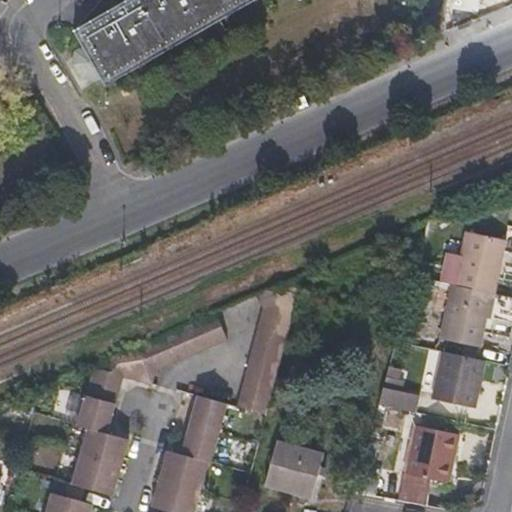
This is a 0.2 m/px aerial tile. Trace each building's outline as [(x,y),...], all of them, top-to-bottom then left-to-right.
[(95,63),(104,79),(241,0),(133,0),(132,0),(78,32),(81,37),(73,42),(70,53),(76,64),(88,67),(95,63)] [(490,294),(492,294),(505,242),(465,233),(454,285),(490,294)] [(273,394),(303,275),(259,294),(264,307),(238,406),(268,414),(273,394)] [(454,285),(451,285),(439,339),(477,348),(490,294),(454,285)] [(175,330),(94,365),(86,396),(78,424),(89,427),(81,455),(73,485),(55,481),(52,494),(46,511),(90,511),(93,504),(81,501),(84,488),(114,495),(121,466),(129,438),(109,433),(117,404),(124,377),(153,384),(156,372),(230,338),(218,311),(175,330)] [(485,362),(442,352),(431,399),(474,409),(485,362)] [(416,412),(419,394),(384,388),(381,406),(416,412)] [(193,511),(201,487),(209,458),(213,459),(220,432),(228,404),(197,397),(189,425),(182,452),(169,449),(161,478),(154,505),(165,508),(164,511),(193,511)] [(417,427),(407,475),(448,484),(458,437),(417,427)] [(279,442),(268,482),(312,495),(325,455),(304,449),(279,442)]
